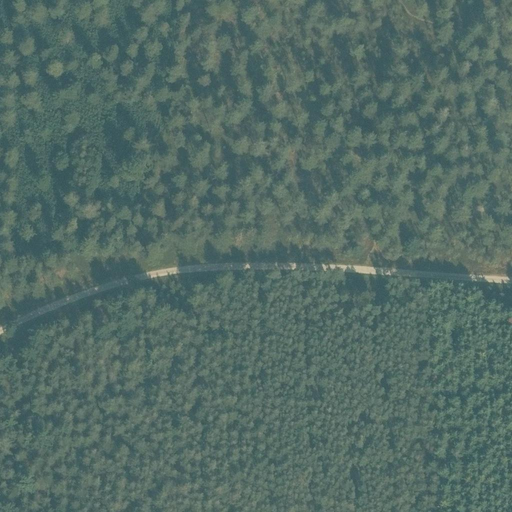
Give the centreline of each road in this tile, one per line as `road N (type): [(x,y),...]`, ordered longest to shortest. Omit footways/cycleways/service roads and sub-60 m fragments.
road 1 (track): [(0,329),(43,303),(158,269),(368,263),(511,278)]
road 2 (track): [(191,0),(133,276),(0,273)]
road 3 (track): [(266,0),(245,44),(287,83),(334,149),(391,185),(368,263)]
road 4 (track): [(391,185),(444,99),(466,0)]
